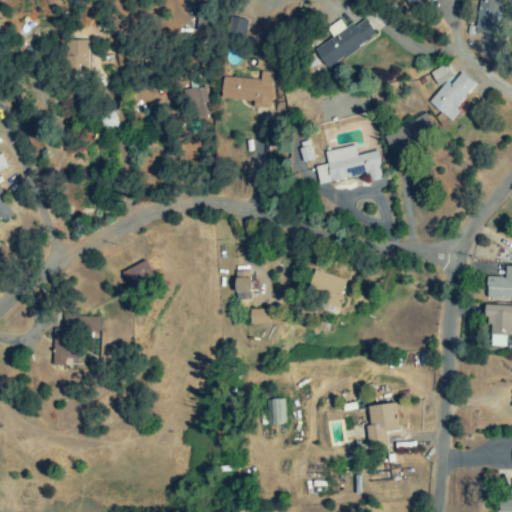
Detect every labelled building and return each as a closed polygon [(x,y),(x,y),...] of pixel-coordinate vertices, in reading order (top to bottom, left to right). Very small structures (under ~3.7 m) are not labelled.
[(496,36),(500,0),(504,0),(507,0),(478,0),(474,33),(496,36)] [(206,5),(196,4),(194,32),(205,33),(206,5)] [(331,38),(313,51),(326,70),(375,36),(363,18),(345,31),(338,20),(324,29),(331,38)] [(87,41),(69,41),(69,77),(88,77),(87,41)] [(269,109),(270,73),(258,73),(258,80),(220,78),(220,100),(251,101),(251,108),(269,109)] [(448,86),(444,82),(426,103),(449,123),(458,113),(453,110),(474,86),(459,73),(448,86)] [(188,121),(210,116),(203,87),(181,93),(188,121)] [(392,156),(435,133),(424,114),(382,137),(392,156)] [(296,145),(302,164),(312,161),(307,142),(296,145)] [(317,185),(368,175),(370,182),(382,179),(376,152),(355,156),(354,146),(323,153),(326,165),(313,167),(317,185)] [(0,221),(9,217),(0,192),(0,221)] [(150,274),(144,262),(115,275),(121,288),(150,274)] [(511,299),(511,267),(503,267),(503,278),(485,277),(485,299),(511,299)] [(345,281),(311,270),(306,288),(321,293),(318,306),(336,311),(345,281)] [(250,280),(235,279),(234,301),(249,302),(250,280)] [(488,348),(505,348),(505,336),(511,336),(511,325),(511,306),(488,307),(488,348)] [(267,310),(248,310),(248,325),(267,325),(267,310)] [(98,316),(61,315),(61,330),(52,330),(51,366),(63,367),(63,361),(78,361),(79,334),(97,335),(98,316)] [(265,401),(266,426),(284,425),(283,400),(265,401)] [(366,407),(368,427),(365,428),(367,445),(359,446),(360,455),(385,453),(384,433),(397,432),(395,404),(366,407)]
